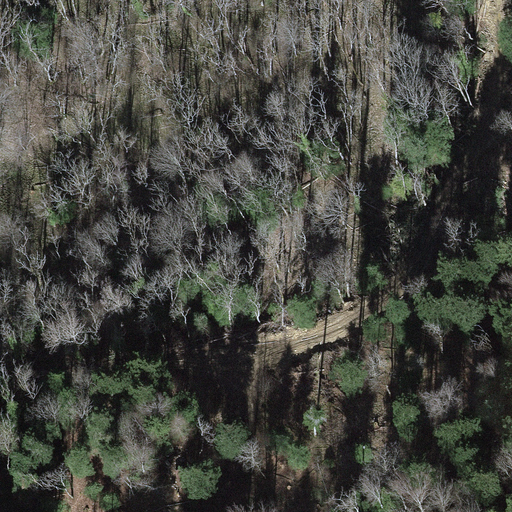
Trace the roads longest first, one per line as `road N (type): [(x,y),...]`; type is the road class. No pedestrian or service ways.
road 1 (track): [(242,361),(331,334),(403,287),(424,258),(493,91),(506,0)]
road 2 (track): [(0,376),(173,359),(242,361)]
road 3 (track): [(242,361),(253,426),(211,511)]
